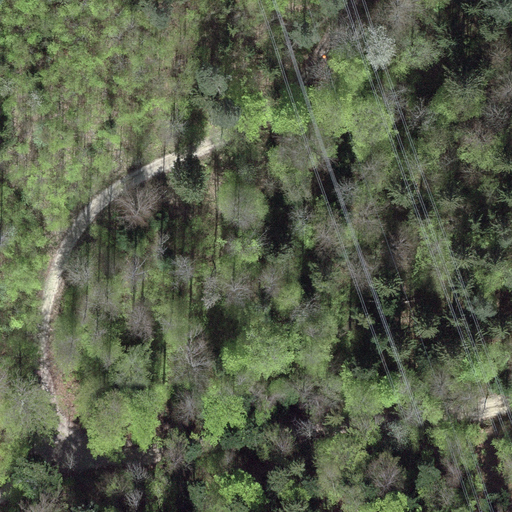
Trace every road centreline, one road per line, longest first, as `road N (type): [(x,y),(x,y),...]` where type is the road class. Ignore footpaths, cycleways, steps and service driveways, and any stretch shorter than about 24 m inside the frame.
road 1 (track): [(352,0),(295,91),(247,125),(119,187),(69,239),(53,269),(40,329),(57,458)]
road 2 (track): [(511,402),(161,453),(57,458)]
